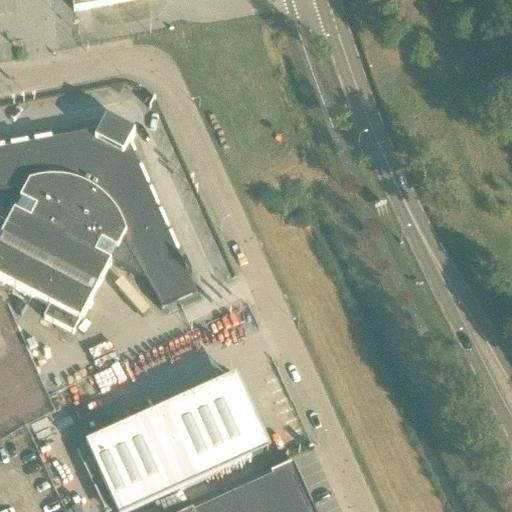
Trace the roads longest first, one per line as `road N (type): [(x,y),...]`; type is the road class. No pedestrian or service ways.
road 1 (unclassified): [(363,511),(166,77),(150,64),(123,63),(0,85)]
road 2 (secondary): [(326,0),(419,236)]
road 3 (secondary): [(419,236),(511,433)]
road 4 (secondary): [(511,375),(419,236)]
